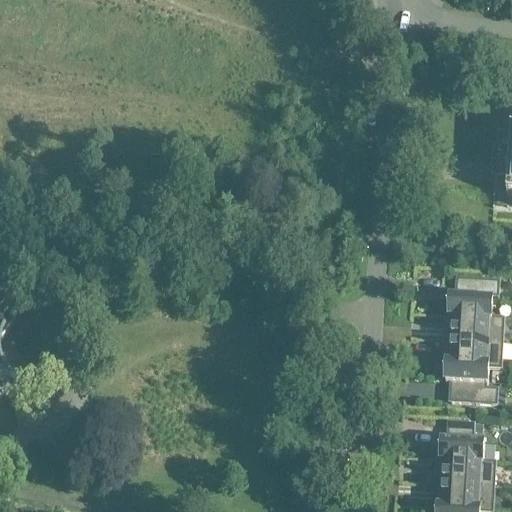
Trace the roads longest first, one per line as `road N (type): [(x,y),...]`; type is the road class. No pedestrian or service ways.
road 1 (residential): [(354,511),(394,76)]
road 2 (residential): [(0,21),(150,29),(394,76)]
